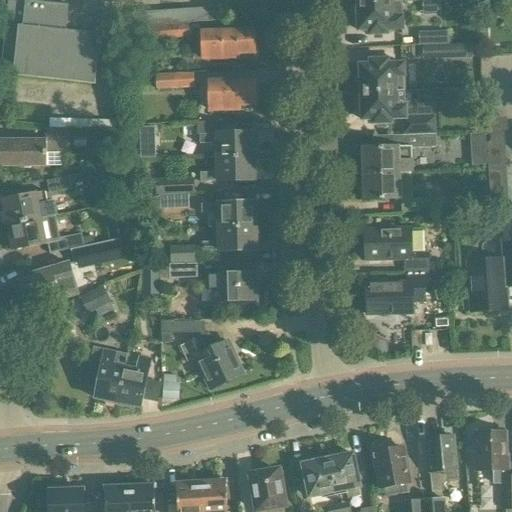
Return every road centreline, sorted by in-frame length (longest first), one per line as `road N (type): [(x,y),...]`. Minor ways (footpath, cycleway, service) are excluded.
road 1 (residential): [(329,392),(308,225),(300,0)]
road 2 (secondary): [(8,448),(149,438),(329,392)]
road 3 (secondary): [(329,392),(511,380)]
